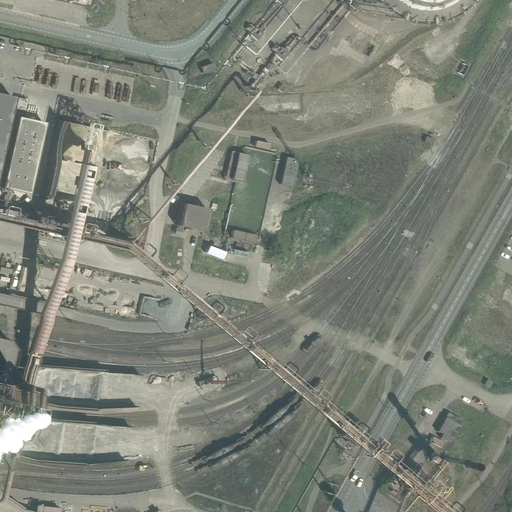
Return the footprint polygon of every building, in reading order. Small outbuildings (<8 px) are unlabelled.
[(348,0),(351,2),(356,5),(360,8),(366,11),(371,13),(377,14),(382,15),(388,15),(394,15),(399,14),(405,13),(410,11),(415,8),(420,5),(425,2),(426,0),(348,0)] [(250,24),(245,29),(249,32),(247,34),(248,35),(251,37),(252,37),(255,40),(261,32),(255,28),(254,26),(253,27),(250,24)] [(276,45),(271,50),(275,53),(274,54),(277,57),(280,59),(283,56),(285,53),(281,49),(279,48),(276,45)] [(211,62),(199,67),(201,72),(213,68),(211,62)] [(0,140),(10,96),(0,93),(0,140)] [(26,99),(16,97),(13,108),(23,111),(26,99)] [(42,122),(14,116),(0,180),(0,187),(26,193),(42,122)] [(432,138),(424,136),(423,141),(430,144),(432,138)] [(253,145),(253,146),(267,149),(267,148),(267,146),(268,143),(254,140),(253,143),(253,145)] [(219,149),(216,168),(223,169),(226,150),(219,149)] [(241,153),(230,151),(224,178),(235,181),(241,153)] [(296,160),(285,157),(279,184),(290,187),(296,160)] [(67,160),(59,192),(70,194),(78,163),(67,160)] [(205,208),(180,202),(175,225),(200,230),(205,208)] [(257,246),(257,243),(253,242),(253,239),(254,239),(255,233),(251,232),(230,228),(229,234),(228,239),(236,241),(248,244),(256,245),(257,246)] [(18,300),(17,306),(16,308),(15,307),(15,308),(34,312),(34,311),(36,305),(36,303),(36,302),(33,301),(28,300),(18,298),(17,298),(18,299),(18,300)] [(0,425),(14,428),(18,411),(19,406),(21,396),(0,391),(0,425)] [(446,412),(443,417),(440,422),(439,424),(436,430),(439,432),(441,433),(450,439),(453,433),(454,432),(457,426),(458,425),(461,420),(459,419),(449,414),(448,413),(446,412)] [(446,441),(447,442),(448,442),(450,439),(441,434),(439,437),(440,438),(443,439),(446,441)] [(432,437),(429,441),(439,447),(442,443),(442,442),(432,436),(432,437)]
